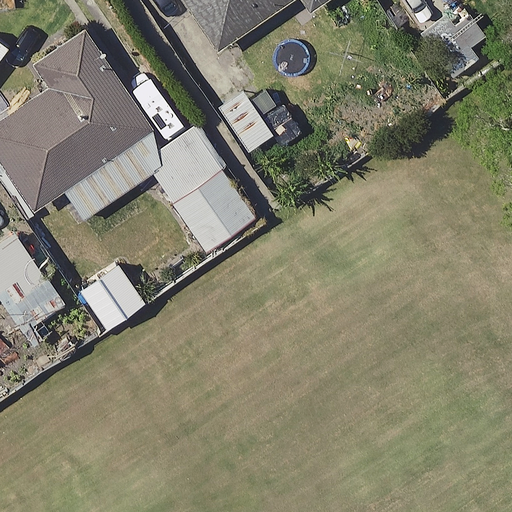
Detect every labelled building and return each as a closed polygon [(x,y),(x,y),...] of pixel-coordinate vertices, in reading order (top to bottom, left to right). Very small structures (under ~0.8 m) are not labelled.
[(263,0),(296,0),(297,2),(299,0),(327,0),(330,3),(333,0),(184,0),(209,36),(263,0)] [(437,0),(409,20),(442,68),(471,48),(437,0)] [(149,138),(72,20),(24,51),(39,74),(0,98),(0,160),(24,197),(53,178),(73,209),(144,163),(194,239),(244,207),(184,115),(149,138)] [(232,71),(202,91),(239,145),(269,124),(232,71)] [(52,292),(2,219),(0,220),(0,305),(10,321),(52,292)]
